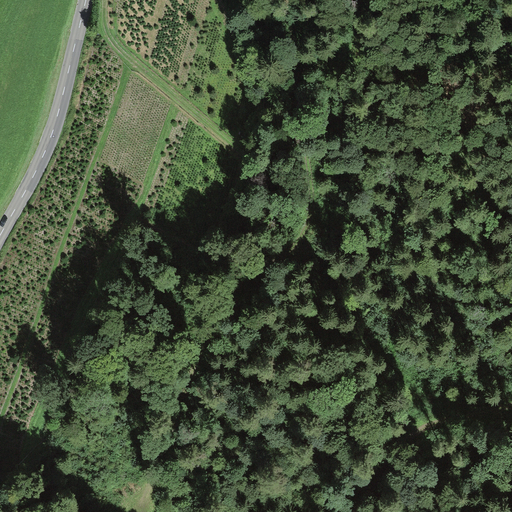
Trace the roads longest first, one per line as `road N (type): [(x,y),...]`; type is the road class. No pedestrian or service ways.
road 1 (track): [(150,500),(221,303),(306,227),(287,0)]
road 2 (track): [(302,142),(257,166),(228,149),(113,45),(104,0)]
road 3 (tertiary): [(85,0),(59,104),(0,234)]
road 4 (track): [(511,405),(415,430),(355,511)]
